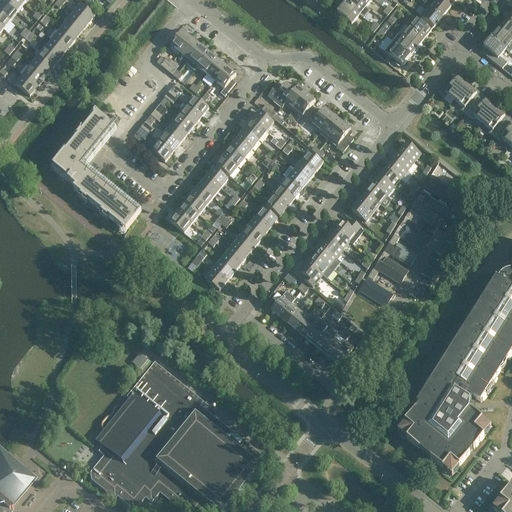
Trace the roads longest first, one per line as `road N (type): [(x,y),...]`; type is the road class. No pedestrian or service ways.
road 1 (residential): [(264,61),(161,192),(121,164),(118,151),(161,94),(148,61),(193,4)]
road 2 (residential): [(242,312),(389,132)]
road 3 (residential): [(341,395),(461,208)]
road 4 (residential): [(324,422),(231,352),(228,329),(242,312)]
road 5 (residential): [(389,132),(310,66),(287,57),(264,61)]
road 6 (residential): [(434,511),(324,422)]
road 7 (residential): [(242,312),(341,395)]
